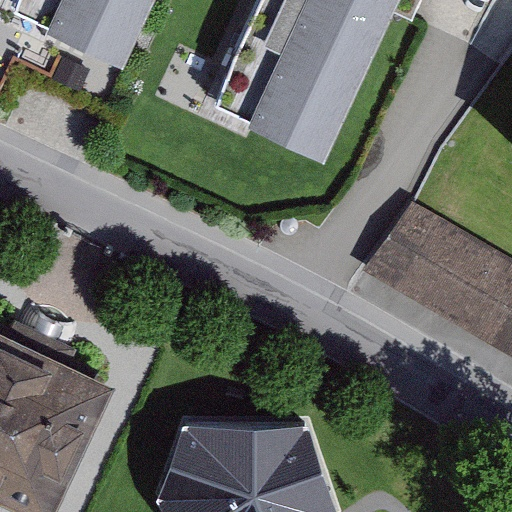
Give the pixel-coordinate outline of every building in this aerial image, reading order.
[(14,0),(10,9),(120,59),(147,0),(14,0)] [(259,0),(212,103),(322,153),(389,9),(393,0),(259,0)] [(393,0),(389,9),(412,20),(420,0),(393,0)] [(511,256),(414,200),(365,268),(511,353),(511,256)] [(51,511),(115,378),(0,324),(0,495),(35,511),(51,511)] [(335,511),(310,431),(183,428),(156,510),(157,511),(335,511)]
